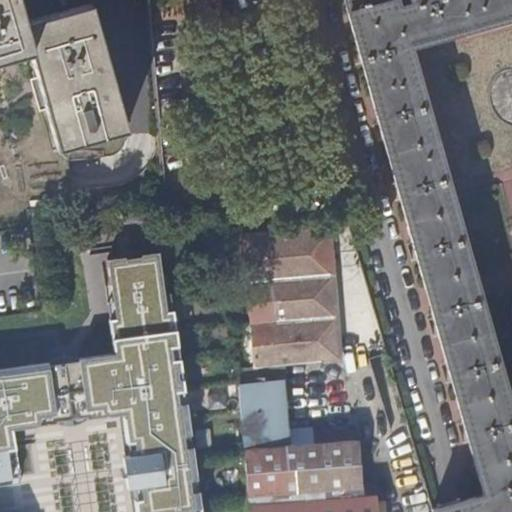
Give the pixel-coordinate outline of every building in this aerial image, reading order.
[(0,0),(0,57),(31,49),(59,150),(128,131),(94,6),(25,25),(18,0),(0,0)] [(433,508),(434,511),(511,511),(511,407),(481,299),(474,273),(452,197),(410,47),(511,18),(511,0),(409,0),(411,4),(398,7),(396,0),(343,0),(483,494),(461,500),(460,497),(437,504),(438,506),(433,508)] [(377,511),(376,495),(376,494),(375,482),(362,483),(358,440),(354,441),(353,428),(336,430),(336,427),(314,429),(315,444),(290,446),(283,382),(272,383),(271,366),(340,360),(329,229),(227,238),(231,284),(246,282),(251,337),(240,338),(241,357),(237,357),(251,511),(377,511)] [(81,361),(81,362),(89,418),(89,420),(106,418),(108,412),(108,408),(117,407),(118,417),(126,416),(130,445),(138,444),(140,458),(132,458),(137,489),(144,488),(146,502),(139,503),(139,511),(201,511),(199,494),(193,495),(191,480),(197,479),(193,450),(187,451),(185,437),(191,436),(187,406),(180,407),(179,392),(185,392),(184,381),(180,382),(179,373),(183,373),(181,362),(174,363),(173,349),(179,348),(174,314),(168,315),(160,255),(143,256),(143,259),(127,261),(127,259),(110,261),(119,322),(113,323),(117,356),(81,361)] [(181,362),(179,348),(173,349),(174,363),(181,362)] [(81,362),(67,364),(74,420),(89,418),(81,362)] [(67,364),(49,367),(57,423),(74,420),(67,364)] [(0,482),(22,479),(15,431),(31,429),(31,423),(41,422),(46,427),(58,425),(57,423),(49,367),(48,365),(0,372),(0,482)] [(187,406),(185,392),(179,392),(180,407),(187,406)] [(108,412),(106,418),(118,417),(117,407),(108,408),(108,412)] [(193,450),(191,436),(185,437),(187,451),(193,450)] [(138,444),(130,445),(132,458),(140,458),(138,444)] [(199,494),(197,479),(191,480),(193,495),(199,494)] [(137,489),(139,503),(146,502),(144,488),(137,489)]
